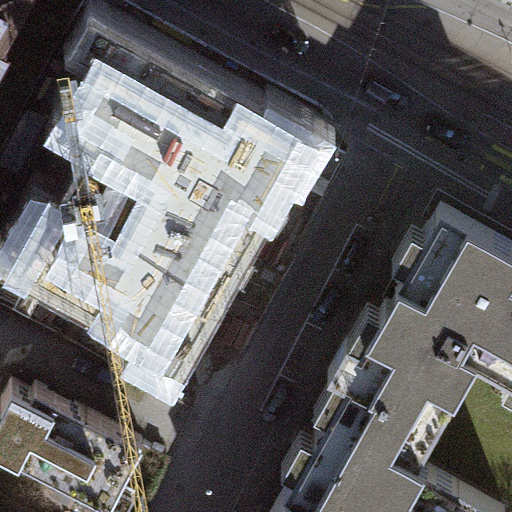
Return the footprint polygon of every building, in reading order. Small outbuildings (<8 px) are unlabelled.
[(0,0),(0,19),(10,0),(0,0)] [(89,84),(56,143),(96,165),(67,217),(45,205),(7,273),(144,348),(133,367),(180,393),(319,141),(90,15),(60,68),(89,84)] [(320,363),(337,373),(339,369),(429,420),(467,354),(503,374),(497,385),(511,393),(511,238),(433,193),(417,221),(406,215),(385,252),(396,258),(387,274),(393,277),(384,294),(378,290),(352,336),(340,328),(320,363)] [(339,369),(337,373),(257,511),(492,511),(497,504),(410,454),(429,420),(339,369)] [(23,385),(3,375),(0,381),(0,443),(105,498),(114,480),(110,478),(134,433),(27,378),(23,385)]
